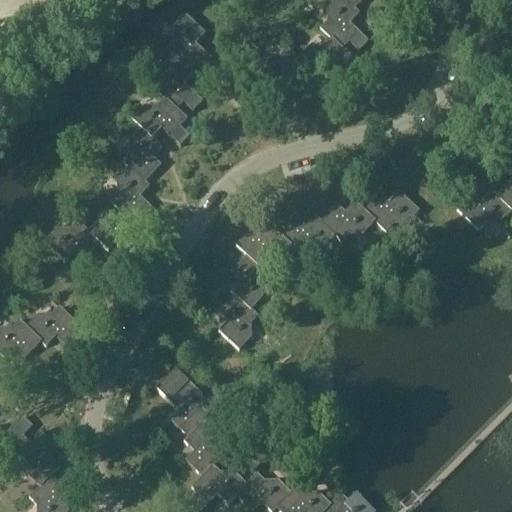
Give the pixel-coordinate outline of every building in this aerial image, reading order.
[(327,23),(320,31),(331,41),(342,52),(343,51),(349,44),(359,54),(368,44),(359,34),(346,22),(352,16),(355,20),(359,16),(355,11),(354,12),(342,0),(335,0),(327,9),(327,23)] [(342,0),(354,12),(355,11),(365,0),(342,0)] [(173,43),(166,51),(172,57),(173,57),(188,72),(189,71),(195,65),(205,74),(214,64),(205,55),(192,42),(198,36),(202,40),(206,36),(185,16),(173,30),(173,43)] [(299,61),(298,61),(309,72),(318,81),(322,77),(318,73),(324,67),(337,79),(354,62),(343,51),(342,52),(331,41),(324,48),(310,48),(299,61)] [(267,58),(254,72),(274,91),(278,87),(274,83),(280,77),(293,89),(309,72),(298,61),(299,61),(288,50),(281,58),(267,58)] [(161,84),(154,91),(164,101),(165,101),(176,112),(177,111),(183,105),(193,114),(202,104),(193,95),(180,83),(186,76),(190,80),(193,76),(189,71),(188,72),(173,57),(172,57),(161,70),(161,84)] [(144,108),(131,122),(141,130),(152,140),(156,137),(152,133),(158,127),(170,139),(180,148),(190,138),(180,129),(187,122),(177,111),(176,112),(165,101),(164,101),(158,108),(144,108)] [(129,157),(122,164),(129,170),(145,185),(161,168),(148,156),(154,149),(158,153),(162,149),(152,140),(141,130),(129,143),(129,157)] [(403,150),(398,145),(393,149),(399,155),(403,150)] [(117,197),(110,204),(121,215),(121,214),(132,225),(133,224),(139,218),(149,227),(158,217),(149,208),(136,196),(142,189),(146,193),(150,189),(145,185),(129,170),(117,183),(117,197)] [(511,181),(497,198),(496,198),(511,213),(511,214),(511,181)] [(371,187),(361,197),(371,206),(365,213),(364,214),(375,224),(386,235),(393,227),(407,227),(419,213),(399,194),(395,198),(399,202),(393,208),(380,196),(371,187)] [(499,226),(511,213),(496,198),(497,198),(492,193),(488,197),(492,201),(486,207),(473,195),(456,212),(478,233),(486,226),(499,226)] [(321,223),(320,224),(335,238),(342,245),(349,237),(363,237),(375,224),(364,214),(365,213),(355,204),(351,208),(355,212),(349,218),(336,206),(321,223)] [(89,234),(88,234),(100,245),(99,245),(108,254),(112,250),(108,247),(114,240),(127,252),(144,235),(133,224),(132,225),(121,214),(121,215),(114,221),(100,222),(89,234)] [(281,238),(280,238),(291,248),(302,259),(309,251),(323,251),(335,238),(320,224),(321,223),(315,219),(312,223),(315,226),(309,233),(297,221),(281,238)] [(57,231),(44,245),(64,264),(68,260),(65,256),(70,250),(83,262),(99,245),(100,245),(88,234),(89,234),(78,224),(71,231),(57,231)] [(252,230),(236,248),(247,258),(258,269),(259,268),(265,261),(279,261),(291,248),(280,238),(281,238),(271,228),(267,233),(271,236),(265,242),(252,230)] [(234,290),(230,294),(235,298),(251,313),(251,312),(263,300),(262,286),(270,278),(259,268),(258,269),(247,258),(231,275),(244,287),(238,293),(234,290)] [(222,330),(218,334),(239,353),(251,340),(251,326),(258,318),(251,312),(251,313),(235,298),(219,315),(232,327),(226,333),(222,330)] [(26,329),(26,330),(41,344),(41,345),(46,349),(50,345),(46,342),(52,336),(64,348),(74,357),(83,347),(74,338),(81,330),(59,309),(52,317),(38,317),(26,329)] [(0,357),(6,363),(10,359),(6,355),(12,349),(25,361),(41,345),(41,344),(26,330),(26,329),(20,323),(12,330),(0,330),(0,357)] [(175,371),(156,391),(170,405),(174,409),(177,405),(183,411),(171,424),(188,440),(203,425),(204,425),(210,419),(202,411),(202,397),(189,385),(175,371)] [(0,460),(2,460),(10,468),(20,457),(20,456),(30,445),(23,439),(33,429),(23,419),(13,429),(1,442),(0,440),(0,460)] [(188,440),(183,444),(187,448),(191,445),(197,450),(185,463),(202,479),(213,468),(213,469),(224,458),(216,451),(216,437),(204,425),(203,425),(188,440)] [(41,434),(30,445),(20,456),(20,457),(27,463),(27,477),(40,489),(51,478),(51,479),(60,470),(56,466),(52,469),(46,464),(58,451),(41,434)] [(199,497),(190,507),(195,511),(203,511),(209,507),(221,494),(227,500),(224,504),(228,508),(236,499),(236,498),(247,487),(246,487),(234,475),(220,475),(213,469),(213,468),(202,479),(191,490),(199,497)] [(40,489),(29,500),(37,507),(36,511),(67,511),(65,510),(63,511),(60,511),(56,507),(68,495),(77,485),(67,476),(58,485),(51,479),(51,478),(40,489)] [(247,487),(236,498),(236,499),(250,511),(255,511),(265,502),(271,508),(268,511),(275,511),(276,511),(291,495),(290,495),(278,483),(264,483),(257,476),(246,487),(247,487)] [(277,511),(326,511),(331,508),(330,507),(318,495),(304,496),(297,488),(290,495),(291,495),(276,511),(277,511)] [(331,508),(326,511),(371,511),(370,511),(363,504),(361,504),(349,504),(341,496),(330,507),(331,508)]
